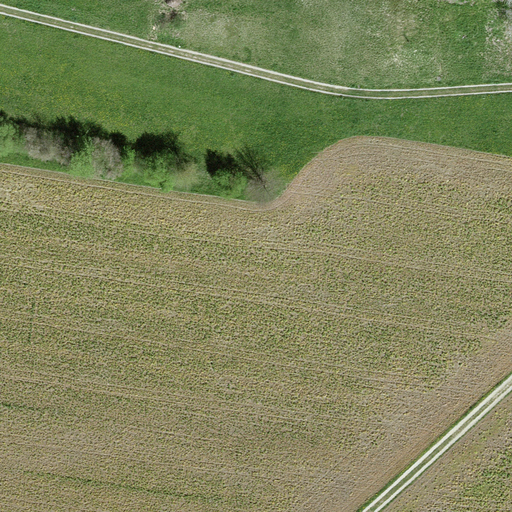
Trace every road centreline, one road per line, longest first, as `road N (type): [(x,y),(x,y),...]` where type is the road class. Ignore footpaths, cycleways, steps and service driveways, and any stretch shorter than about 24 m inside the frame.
road 1 (track): [(511,101),(410,106),(306,92),(0,12)]
road 2 (track): [(511,409),(400,511)]
